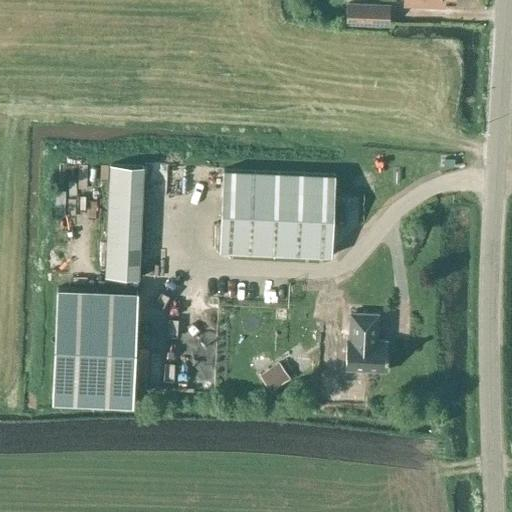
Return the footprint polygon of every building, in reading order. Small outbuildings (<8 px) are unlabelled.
[(346,24),(388,25),(389,4),(346,2),(346,24)] [(105,276),(138,277),(143,165),(110,163),(105,276)] [(222,169),(219,250),(331,255),(334,174),(222,169)] [(131,402),(136,291),(55,287),(50,399),(131,402)] [(378,314),(350,312),(349,338),(347,338),(345,369),(385,371),(387,340),(377,340),(378,314)] [(254,366),(267,385),(287,372),(274,353),(254,366)] [(158,381),(176,382),(177,355),(159,354),(158,381)]
